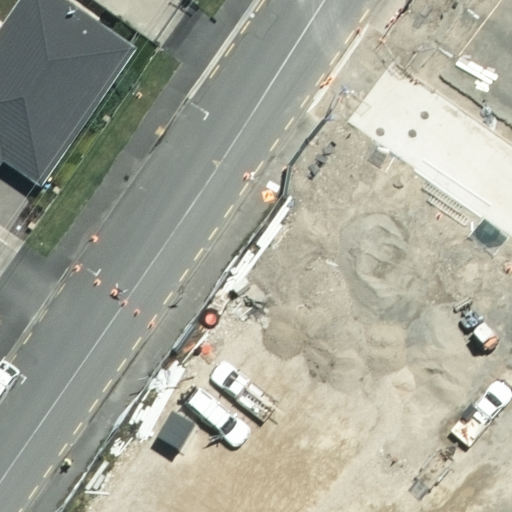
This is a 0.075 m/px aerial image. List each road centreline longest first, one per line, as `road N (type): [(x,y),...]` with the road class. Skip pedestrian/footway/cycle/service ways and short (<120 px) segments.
road 1 (residential): [(325,0),(96,339)]
road 2 (residential): [(96,339),(0,474)]
